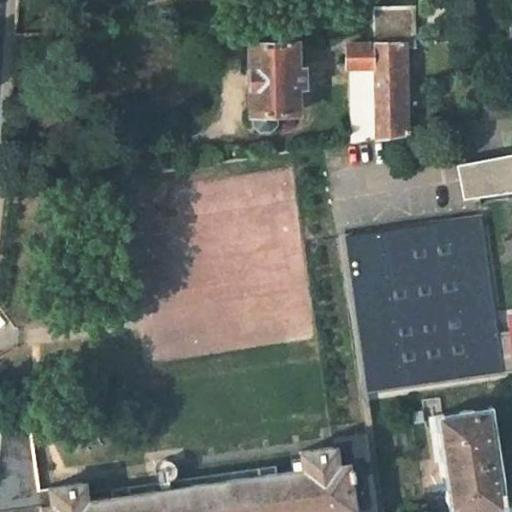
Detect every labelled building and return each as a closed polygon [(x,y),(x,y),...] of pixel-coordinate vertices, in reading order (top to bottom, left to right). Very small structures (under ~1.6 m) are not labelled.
[(370,45),(371,138),(402,133),(401,46),(410,46),(410,8),(369,8),(370,45)] [(292,44),(247,45),(247,114),(249,114),(248,125),(255,130),(266,130),(272,125),(273,114),(292,113),(293,88),(300,87),(301,70),(292,69),(292,44)] [(344,68),(347,69),(347,142),(371,138),(370,45),(345,45),(344,68)] [(511,97),(479,103),(480,120),(511,115),(511,97)] [(511,156),(455,168),(460,202),(511,194),(511,156)] [(340,511),(353,510),(349,478),(355,477),(354,466),(347,467),(347,461),(336,463),(333,448),(297,452),(299,468),(274,472),(273,467),(112,490),(113,497),(87,501),(84,484),(48,489),(50,508),(37,509),(35,490),(32,469),(24,467),(27,445),(25,410),(0,412),(0,511),(340,511)] [(497,504),(483,413),(438,419),(453,509),(497,504)] [(50,508),(48,489),(35,490),(37,509),(50,508)]
